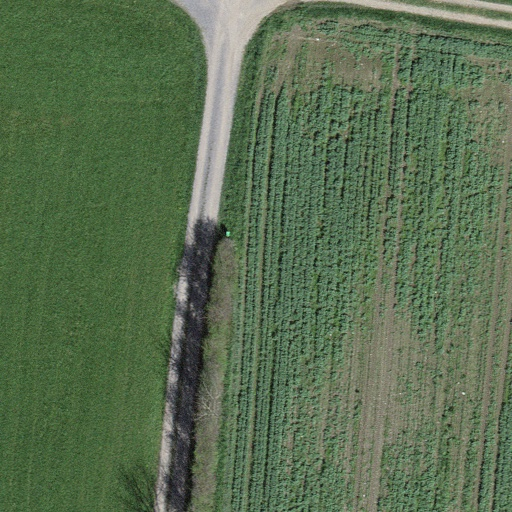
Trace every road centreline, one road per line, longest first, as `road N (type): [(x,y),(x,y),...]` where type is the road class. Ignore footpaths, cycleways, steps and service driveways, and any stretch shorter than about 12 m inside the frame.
road 1 (track): [(236,0),(177,511)]
road 2 (track): [(511,25),(342,0)]
